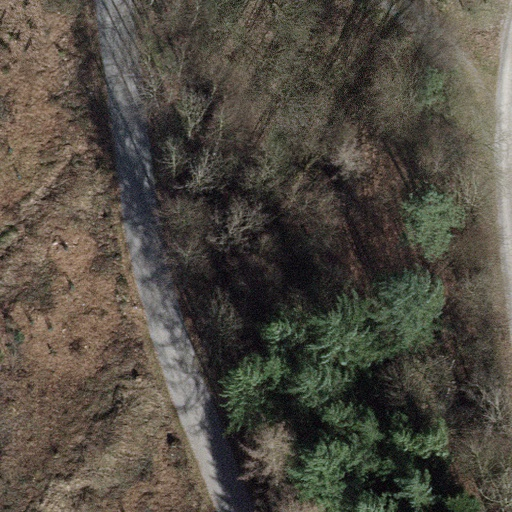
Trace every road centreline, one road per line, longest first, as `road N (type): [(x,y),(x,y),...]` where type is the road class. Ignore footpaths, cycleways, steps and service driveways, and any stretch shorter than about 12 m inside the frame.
road 1 (track): [(238,511),(150,255),(115,0)]
road 2 (track): [(401,0),(447,47),(511,141)]
